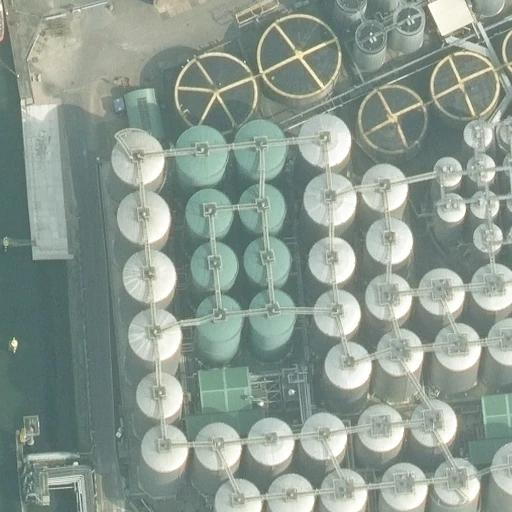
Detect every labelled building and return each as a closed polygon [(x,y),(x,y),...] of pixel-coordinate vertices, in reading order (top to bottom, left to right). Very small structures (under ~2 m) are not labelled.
[(343,27),(347,28),(352,28),(356,26),(360,23),(363,18),(364,13),(363,8),(361,4),(357,0),(356,0),(341,0),(338,3),(335,7),(334,11),(334,16),(336,20),(339,24),(343,27)] [(382,9),(387,11),(392,11),(396,9),(400,6),(402,1),(402,0),(374,0),(375,2),(378,7),(382,9)] [(482,13),(487,15),(491,15),(496,13),(500,10),(503,5),(504,0),(473,0),(474,2),(475,6),(478,10),(482,13)] [(272,88),(284,93),(296,94),(309,91),(320,84),(328,73),(333,60),(332,47),(327,34),(318,24),(307,17),(293,15),(280,17),(269,23),(260,32),(255,44),(253,56),(256,69),(262,80),(272,88)] [(401,52),(406,53),(411,53),(415,51),(419,48),(421,43),(422,38),(421,33),(419,29),(415,26),(411,24),(406,23),(401,24),(397,27),(394,31),(392,36),(392,41),(394,45),(397,49),(401,52)] [(511,72),(511,26),(508,29),(503,35),(499,43),(498,51),(500,60),(505,67),(511,72)] [(181,108),(193,114),(206,116),(219,113),(230,107),(239,97),(243,85),(244,73),(241,60),(234,50),(224,42),(212,38),(200,37),(187,41),(176,49),(169,60),(166,73),(167,86),(172,98),(181,108)] [(363,70),(369,71),(374,70),(379,68),(383,64),(385,59),(386,54),(384,49),(382,44),(378,41),(373,39),(367,38),(362,40),(358,43),(355,47),(353,53),(353,58),(355,63),(359,67),(363,70)] [(443,111),(452,115),(463,115),(473,112),(482,106),(488,97),(491,86),(490,75),(486,66),(478,58),(469,52),(458,51),(447,53),(438,58),(431,66),(427,75),(426,86),(429,96),(434,105),(443,111)] [(368,150),(379,154),(390,154),(401,151),(410,144),(417,134),(420,123),(419,111),(415,100),(407,92),(397,86),(385,84),(373,86),(363,92),(356,100),(351,111),(350,122),(353,133),(359,143),(368,150)] [(289,149),(296,154),(303,157),(311,157),(320,155),(327,150),(332,143),(334,134),(333,126),(330,118),(324,112),(316,108),(307,107),(299,108),(292,112),(287,118),(284,126),(283,134),(285,142),(289,149)] [(491,134),(494,137),(498,138),(503,138),(507,136),(511,133),(511,131),(511,117),(511,116),(508,113),(504,111),(499,111),(495,112),(491,114),(489,118),(487,122),(487,126),(488,130),(491,134)] [(225,157),(232,162),(240,165),(248,165),(256,162),(263,157),(268,150),(270,141),(269,132),(266,124),(260,118),(252,114),(243,113),(235,115),(228,119),(222,126),(219,133),(219,142),(221,150),(225,157)] [(163,159),(169,165),(178,170),(187,171),(195,169),(202,165),(208,158),(212,151),(212,142),(210,134),(206,127),(200,121),(192,118),(183,117),(174,120),(167,125),(161,132),(159,141),(159,150),(163,159)] [(455,139),(458,142),(462,143),(466,144),(471,142),(474,139),(477,136),(478,131),(477,127),(476,123),(472,119),(468,117),(464,117),(460,118),(456,120),(453,123),(451,127),(451,132),(452,136),(455,139)] [(100,167),(106,172),(114,175),(122,176),(130,174),(138,169),(143,162),(145,154),(145,145),(142,137),(136,131),(128,127),(120,125),(112,126),(104,130),(99,136),(95,144),(94,152),(96,160),(100,167)] [(492,168),(495,171),(500,173),(504,173),(509,172),(511,169),(511,149),(511,148),(507,146),(503,145),(498,146),(494,148),(491,151),(489,155),(488,160),(489,164),(492,168)] [(459,172),(462,174),(467,176),(471,175),(475,174),(479,171),(481,166),(482,162),(481,157),(478,153),(475,150),(471,149),(466,149),(462,150),(458,152),(456,156),(454,160),(455,165),(456,169),(459,172)] [(423,174),(426,177),(430,179),(435,180),(439,179),(443,177),(446,173),(447,169),(448,165),(447,161),(444,157),(441,154),(437,153),(433,153),(428,154),(424,157),(422,161),(421,165),(421,170),(423,174)] [(351,197),(357,201),(364,204),(371,204),(379,202),(385,198),(389,192),(391,184),(391,177),(388,170),(383,164),(376,160),(369,159),(361,160),(355,163),(350,169),(346,175),(346,183),(347,190),(351,197)] [(293,209),(300,214),(308,217),(316,217),(324,214),(331,208),(336,201),(338,192),(337,184),(333,176),(327,170),(319,166),(310,165),(302,167),(295,171),(289,178),(286,186),(286,194),(288,202),(293,209)] [(230,217),(236,222),(243,224),(251,224),(258,221),(264,216),(268,210),(270,202),(269,195),(265,188),(260,182),(253,179),(245,178),(238,180),(231,183),(226,189),(223,196),(223,204),(225,211),(230,217)] [(107,225),(113,231),(121,234),(129,234),(138,232),(145,227),(150,220),(153,211),(152,203),(148,194),(142,188),(134,184),(126,183),(118,184),(111,189),(105,195),(102,202),(101,210),(103,218),(107,225)] [(496,204),(499,207),(503,209),(507,210),(511,209),(511,208),(511,184),(510,183),(505,183),(501,184),(497,187),(495,191),(494,195),(494,200),(496,204)] [(180,222),(186,226),(193,228),(200,227),(207,225),(212,220),(216,213),(217,206),(216,199),(212,193),(207,188),(200,185),(193,184),(186,186),(180,190),(175,196),(173,202),(173,210),(175,216),(180,222)] [(460,206),(464,209),(467,211),(472,212),(476,211),(480,208),(483,205),(485,200),(485,195),(483,191),(480,187),(476,185),(472,184),(467,185),(463,187),(460,190),(458,194),(458,198),(458,202),(460,206)] [(427,209),(430,212),(434,214),(439,214),(444,213),(448,210),(451,206),(452,202),(452,197),(450,192),(447,189),(442,186),(438,185),(433,186),(429,189),(426,192),(424,196),(423,201),(424,205),(427,209)] [(354,245),(359,252),(365,256),(373,257),(380,257),(387,253),(392,248),(396,242),(397,235),(396,228),(393,221),(387,216),(381,213),(374,212),(366,213),(359,217),(354,223),(351,230),(351,238),(354,245)] [(498,236),(502,240),(506,242),(511,242),(511,213),(509,214),(504,215),(500,218),(497,222),(496,227),(496,232),(498,236)] [(462,240),(466,243),(471,245),(476,246),(480,245),(484,242),(487,239),(489,235),(489,230),(488,226),(485,222),(482,219),(477,217),(473,217),(468,218),(464,221),(461,225),(460,230),(460,235),(462,240)] [(296,270),(302,275),(310,278),(317,279),(326,277),(333,272),(338,265),(340,256),(339,248),(335,240),(329,234),(322,230),(313,229),(306,231),(299,235),(294,241),(291,248),(290,256),(292,264),(296,270)] [(235,270),(240,274),(247,277),(255,277),(262,275),(269,270),(273,263),(275,255),(274,247),(271,240),(265,234),(257,231),(249,231),(242,233),(236,237),(231,242),(229,249),(229,257),(231,264),(235,270)] [(180,273),(185,279),(192,282),(200,282),(207,281),(214,277),(218,271),(221,264),(221,256),(219,249),(215,243),(209,239),(202,237),(194,237),(187,239),(181,244),(177,251),(175,259),(176,266),(180,273)] [(114,286),(121,291),(129,293),(137,293),(145,290),(152,284),(157,277),(158,268),(157,260),(153,252),(147,246),(139,242),(130,241),(122,244),(115,248),(109,255),(107,262),(106,271),(109,279),(114,286)] [(462,294),(468,299),(475,301),(483,301),(490,299),(496,294),(500,288),(502,280),(501,273),(498,266),(493,260),(486,257),(479,256),(471,257),(465,260),(460,266),(456,273),(456,280),(458,288),(462,294)] [(411,300),(417,305),(425,307),(432,306),(440,303),(446,298),(450,291),(451,283),(450,275),(446,268),(440,263),(433,260),(425,259),(417,261),(411,265),(406,272),(403,279),(403,287),(406,294),(411,300)] [(358,306),(365,310),(372,311),(379,311),(386,308),(391,303),(395,296),(396,289),(394,282),(391,275),(385,270),(379,267),(372,267),(364,269),(358,273),(354,279),(351,286),(351,293),(354,300),(358,306)] [(305,322),(311,326),(318,328),(325,329),(333,326),(340,321),(344,314),(346,307),(345,299),(341,291),(335,286),(328,283),(319,282),(312,284),(306,288),(302,294),(299,301),(299,308),(301,316),(305,322)] [(236,316),(241,322),(247,327),(254,329),(262,328),(269,326),(274,321),(278,315),(280,307),(279,300),(276,293),(271,288),(264,285),(257,283),(249,285),(243,289),(238,294),(235,301),(234,309),(236,316)] [(185,327),(191,332),(198,335),(206,336),(213,334),(220,329),(225,323),(227,315),(227,308),(224,300),(219,294),(212,290),(204,288),(197,289),(190,293),(184,298),(180,305),(179,313),(181,320),(185,327)] [(118,344),(125,349),(132,352),(141,353),(149,350),(156,345),(161,338),(163,330),(162,321),(159,314),(153,307),(146,303),(138,302),(129,303),(122,307),(116,313),(113,321),(112,329),(114,337),(118,344)] [(478,350),(483,354),(490,357),(497,358),(505,355),(511,351),(511,350),(511,319),(509,316),(502,312),(494,311),(487,313),(480,317),(475,322),(473,329),(472,336),(474,343),(478,350)] [(427,357),(434,361),(441,363),(449,363),(457,359),(462,354),(466,347),(467,339),(466,332),(462,325),(456,319),(449,316),(441,316),(433,318),(427,322),(422,328),(420,336),(420,344),(422,351),(427,357)] [(371,361),(377,365),(385,366),(392,366),(398,362),(404,357),(407,351),(408,343),(406,336),(403,330),(397,325),(390,322),(383,322),(376,324),(370,328),(366,334),(364,341),(364,349),(366,355),(371,361)] [(315,378),(321,382),(329,384),(337,384),(345,381),(352,375),(356,367),(358,359),(356,350),(351,342),(345,337),(337,334),(328,334),(320,336),(314,341),(309,348),(307,355),(307,364),(310,371),(315,378)] [(128,403),(133,407),(140,410),(147,411),(155,409),(161,404),(165,398),(168,390),(167,383),(164,375),(159,370),(152,366),(144,365),(137,367),(131,370),(126,376),(123,382),(122,389),(124,397),(128,403)] [(402,434),(409,438),(416,439),(424,439),(431,435),(437,430),(441,423),(442,414),(440,406),(436,399),(429,394),(421,392),(413,392),(406,395),(400,400),(396,406),(394,414),(395,421),(397,428),(402,434)] [(351,438),(357,442),(364,444),(372,444),(379,441),(385,436),(389,429),(390,421),(389,413),(385,406),(379,401),(372,398),(364,397),(357,400),(350,404),(346,410),(343,417),(343,425),(346,432),(351,438)] [(294,448),(301,452),(308,453),(316,452),(323,448),(329,443),(332,435),(333,428),(331,420),(326,413),(320,408),(313,406),(305,406),(297,408),(291,413),(287,419),(285,427),(285,435),(288,442),(294,448)] [(239,452),(245,456),(253,459),(260,458),(268,455),(274,450),(278,442),(279,434),(278,426),(274,419),(268,414),(260,411),(252,411),(244,413),(238,418),(234,424),(231,431),(231,439),(234,446),(239,452)] [(186,457),(192,462),(200,464),(208,463),(215,460),(222,455),(226,448),(227,440),(226,431),(222,424),(215,419),(208,416),(199,415),(192,418),(186,422),(181,429),(179,436),(179,444),(181,451),(186,457)] [(131,457),(137,462),(143,465),(150,465),(158,463),(164,458),(169,452),(171,444),(170,436),(166,429),(161,424),(154,421),(146,420),(139,422),(133,425),(129,431),(126,438),(125,445),(127,452),(131,457)] [(483,479),(491,484),(499,486),(508,485),(511,483),(511,436),(507,434),(498,434),(490,436),(483,441),(478,448),(475,456),(475,464),(478,473),(483,479)] [(428,493),(434,496),(442,497),(449,495),(456,491),(461,485),(463,478),(464,471),(461,463),(457,457),(450,453),(443,451),(435,451),(428,454),(423,459),(419,466),(418,474),(419,481),(422,488),(428,493)] [(372,496),(378,500),(386,503),(393,503),(401,500),(407,495),(412,489),(413,481),(413,473),(409,466),(403,460),(396,457),(388,456),(381,457),(374,461),(369,467),(367,474),(366,482),(368,489),(372,496)] [(313,502),(319,507),(327,509),(334,508),(341,505),(347,500),(351,494),(352,486),(351,479),(348,472),(342,467),(336,463),(328,462),(320,464),(314,468),(309,474),(306,481),(306,489),(308,496),(313,502)] [(261,509),(266,511),(285,511),(290,510),(295,505),(299,498),(300,490),(298,483),(294,476),(288,471),(280,468),(273,468),(265,471),(259,475),(255,481),(253,489),(253,496),(256,503),(261,509)] [(207,511),(208,511),(239,511),(240,511),(245,505),(247,497),(246,489),(242,482),(237,477),(230,473),(222,473),(215,475),(209,478),(204,484),(201,491),(201,498),(203,505),(207,511)]
